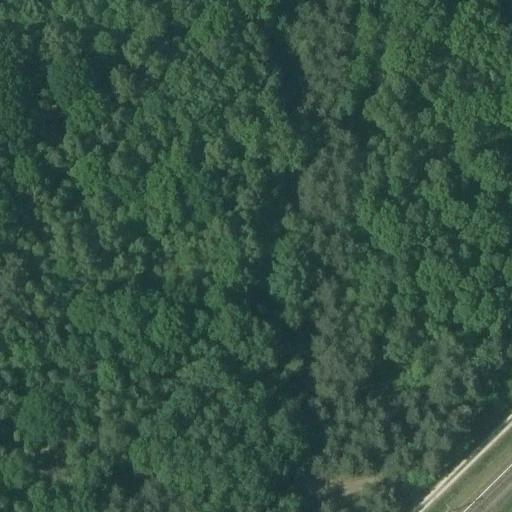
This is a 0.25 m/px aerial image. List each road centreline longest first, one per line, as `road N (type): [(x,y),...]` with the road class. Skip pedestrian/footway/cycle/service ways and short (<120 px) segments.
road 1 (track): [(423,507),(377,484),(311,493),(314,408),(286,0)]
road 2 (track): [(0,390),(219,383),(314,408)]
road 3 (track): [(511,421),(418,511)]
